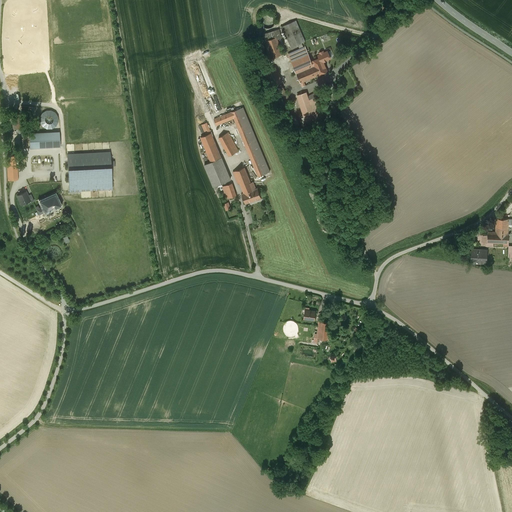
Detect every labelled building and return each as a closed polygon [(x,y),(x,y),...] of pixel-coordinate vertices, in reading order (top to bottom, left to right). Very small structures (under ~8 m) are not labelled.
[(264,27),(266,28),(269,28),(271,28),(273,26),(274,25),(275,23),(275,20),(275,18),(273,16),(272,15),(269,14),(267,14),(265,14),(263,16),(262,17),(261,19),(261,22),(261,24),(262,26),(264,27)] [(298,44),(301,43),(305,41),(296,20),(282,26),(291,47),(298,44)] [(281,38),(279,29),(263,34),(270,58),(281,54),(277,39),(281,38)] [(310,62),(311,61),(305,46),(304,47),(299,49),(288,54),(297,73),(312,67),(310,62)] [(321,57),(323,61),(330,58),(327,51),(320,55),(320,57),(321,57)] [(321,57),(320,57),(311,61),(310,62),(312,67),(315,76),(327,71),(323,61),(321,57)] [(282,82),(275,67),(265,72),(272,86),(284,105),(291,101),(280,83),(282,82)] [(312,67),(297,73),(301,82),(315,76),(312,67)] [(334,88),(332,83),(308,97),(306,92),(297,96),(303,115),(313,112),(315,120),(323,118),(316,99),(334,88)] [(338,113),(333,105),(329,108),(333,115),(338,113)] [(243,107),(214,119),(216,125),(234,118),(258,177),(270,172),(243,107)] [(57,115),(55,112),(51,111),(47,111),(43,113),(41,116),(40,120),(41,124),(44,127),(47,129),(51,129),(55,127),(57,123),(58,119),(57,115)] [(22,127),(19,114),(11,115),(13,128),(22,127)] [(296,116),(290,119),(297,135),(303,133),(296,116)] [(211,132),(206,123),(202,125),(206,134),(211,132)] [(59,131),(29,133),(30,148),(60,146),(59,131)] [(238,151),(228,132),(219,137),(229,155),(238,151)] [(211,161),(221,158),(211,133),(201,137),(207,151),(205,152),(207,156),(209,155),(211,161)] [(112,188),(109,152),(68,154),(69,191),(112,188)] [(17,180),(15,155),(7,156),(8,180),(17,180)] [(221,158),(211,161),(204,164),(214,187),(230,179),(221,158)] [(240,183),(244,193),(256,189),(253,182),(251,182),(244,167),(233,172),(238,184),(240,183)] [(237,196),(232,183),(223,186),(227,199),(237,196)] [(258,188),(256,189),(244,193),(242,193),(245,203),(261,198),(258,188)] [(28,190),(18,195),(23,204),(33,200),(28,190)] [(60,205),(55,194),(40,201),(42,206),(39,208),(38,206),(36,207),(39,214),(45,211),(45,212),(60,205)] [(226,210),(232,209),(230,201),(224,203),(226,210)] [(509,219),(496,218),(496,232),(488,231),(488,235),(487,242),(489,242),(493,242),(503,243),(503,246),(508,246),(509,226),(511,226),(511,219),(509,219)] [(487,250),(472,249),(471,263),(486,264),(487,250)] [(314,319),(315,311),(305,309),(304,318),(314,319)] [(320,321),(318,334),(318,338),(327,339),(329,322),(320,321)]
